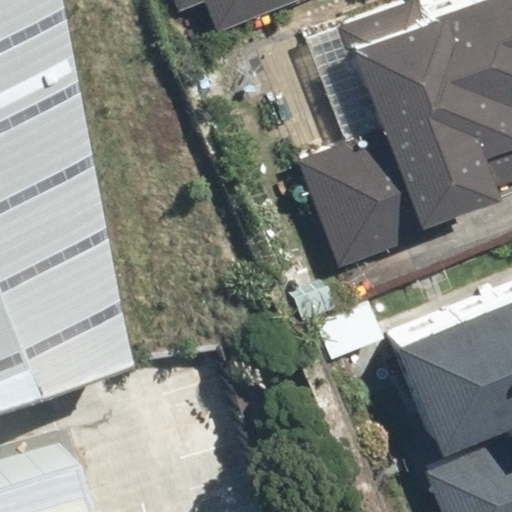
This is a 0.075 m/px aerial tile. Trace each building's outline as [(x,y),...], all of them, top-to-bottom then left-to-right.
[(0,0),(0,348),(172,296),(50,0),(0,0)] [(163,0),(179,39),(277,0),(163,0)] [(376,117),(296,149),(339,257),(499,195),(492,178),(511,170),(511,0),(369,0),(335,14),(376,117)] [(511,511),(511,273),(390,322),(441,450),(418,459),(438,511),(511,511)] [(94,511),(69,431),(0,452),(0,511),(94,511)]
